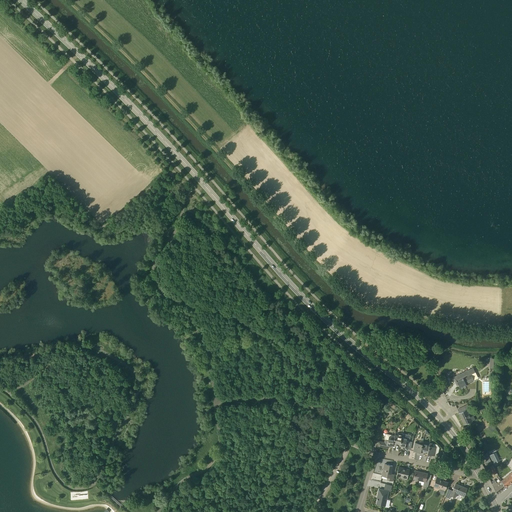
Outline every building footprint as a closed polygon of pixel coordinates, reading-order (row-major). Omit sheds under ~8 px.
[(467,370),(467,371),(453,377),(457,385),(459,385),(460,388),(466,386),(465,384),(473,380),(470,374),(475,372),(473,367),(467,370)] [(463,406),(458,409),(459,413),(464,424),(472,421),(466,409),(465,409),(463,406)] [(400,444),(399,446),(400,446),(402,435),(402,434),(402,432),(395,431),(395,434),(394,435),(393,446),(396,447),(397,443),(400,444)] [(393,446),(394,435),(392,434),(391,436),(389,436),(388,440),(385,439),(384,442),(378,441),(377,446),(389,448),(389,446),(392,446),(393,446)] [(405,435),(402,434),(402,435),(400,446),(403,446),(402,449),(407,450),(409,443),(406,443),(407,437),(405,436),(405,435)] [(420,455),(422,441),(420,441),(419,441),(419,443),(415,442),(413,451),(417,452),(417,454),(420,455)] [(427,456),(430,443),(422,441),(420,455),(423,456),(424,452),(427,453),(427,456)] [(437,456),(439,447),(437,444),(430,443),(427,456),(430,457),(431,455),(437,456)] [(493,464),(497,462),(493,453),(489,455),(493,464)] [(390,474),(393,466),(385,464),(382,476),(388,477),(387,479),(393,480),(394,474),(390,474)] [(407,480),(409,469),(399,467),(397,476),(403,477),(402,479),(407,480)] [(428,486),(429,479),(426,479),(427,473),(415,471),(413,479),(424,481),(423,485),(428,486)] [(506,486),(511,482),(511,472),(502,480),(506,486)] [(445,490),(448,482),(441,480),(442,479),(437,477),(434,486),(445,490)] [(506,486),(502,480),(501,481),(501,480),(497,483),(494,480),(492,482),(493,483),(492,484),(494,487),(497,494),(506,486)] [(464,496),(467,488),(455,483),(452,491),(453,492),(451,496),(455,498),(457,493),(464,496)] [(388,491),(379,489),(377,496),(378,497),(378,498),(377,498),(377,500),(377,504),(385,506),(388,491)]
